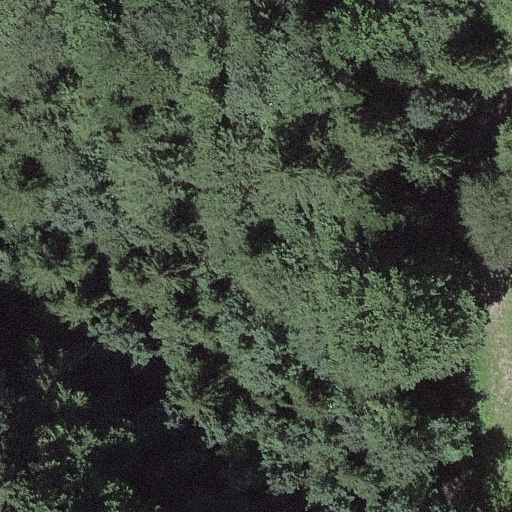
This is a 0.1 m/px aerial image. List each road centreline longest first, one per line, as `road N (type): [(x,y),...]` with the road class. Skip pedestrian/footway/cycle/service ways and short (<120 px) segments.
road 1 (track): [(507,335),(477,141),(511,88)]
road 2 (track): [(503,469),(507,335)]
